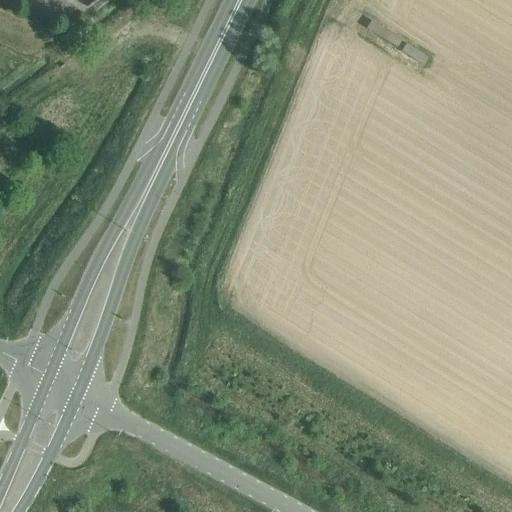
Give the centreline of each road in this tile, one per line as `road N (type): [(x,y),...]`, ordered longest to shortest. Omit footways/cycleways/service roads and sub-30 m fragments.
road 1 (unclassified): [(295,511),(77,395)]
road 2 (tertiary): [(77,395),(149,185)]
road 3 (tertiary): [(149,185),(97,257),(47,379)]
road 4 (tertiary): [(149,185),(240,0)]
road 5 (tertiary): [(16,511),(77,395)]
